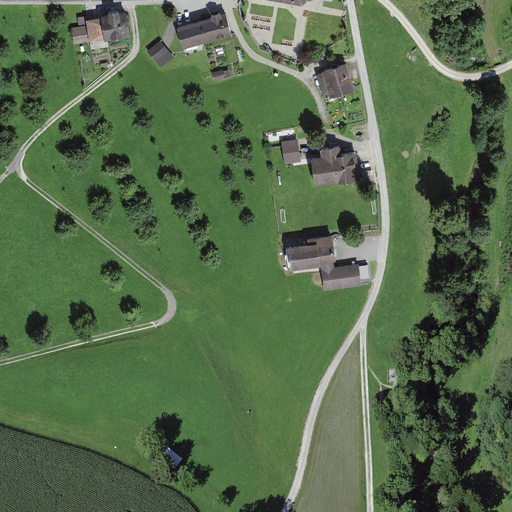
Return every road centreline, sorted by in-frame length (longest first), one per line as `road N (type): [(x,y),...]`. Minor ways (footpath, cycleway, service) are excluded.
road 1 (track): [(353,15),(377,137),(387,227),(382,267),(362,324),(326,381),(284,511)]
road 2 (track): [(0,365),(161,326),(175,315),(172,300),(18,167)]
road 3 (track): [(18,167),(47,126),(134,54),(129,0)]
road 4 (track): [(370,511),(362,324)]
road 5 (residential): [(511,64),(465,77),(438,67),(381,0)]
